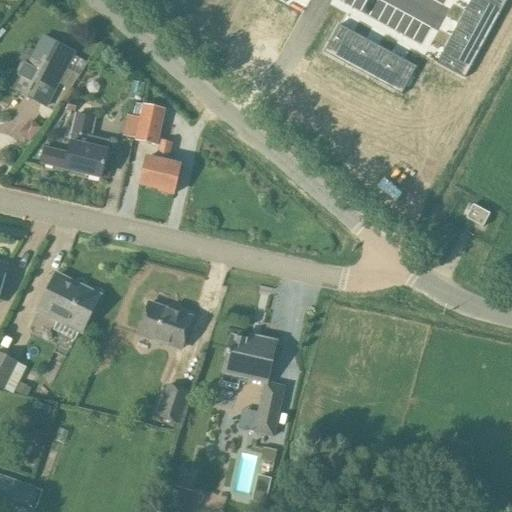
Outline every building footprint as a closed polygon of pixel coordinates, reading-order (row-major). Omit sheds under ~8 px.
[(501,0),(470,0),(464,13),(492,28),(506,2),(501,0)] [(464,13),(450,38),(478,54),(492,28),(464,13)] [(338,26),(323,54),(349,68),(364,40),(338,26)] [(450,38),(436,64),(464,80),(478,54),(450,38)] [(364,40),(349,68),(374,82),(390,53),(364,40)] [(9,88),(46,107),(65,69),(28,50),(9,88)] [(390,53),(374,82),(401,96),(416,68),(390,53)] [(134,142),(157,147),(165,111),(142,106),(134,142)] [(39,164),(100,178),(109,141),(91,137),(95,119),(76,115),(67,153),(43,147),(39,164)] [(21,135),(33,140),(40,125),(29,119),(21,135)] [(158,192),(172,195),(179,166),(167,163),(172,144),(160,141),(155,160),(145,158),(138,184),(159,190),(158,192)] [(466,219),(482,227),(489,215),(473,206),(466,219)] [(53,331),(75,342),(81,328),(83,329),(100,297),(77,285),(75,288),(54,278),(37,312),(58,322),(53,331)] [(168,344),(181,348),(191,319),(167,310),(166,313),(148,307),(138,337),(167,347),(168,344)] [(220,386),(236,390),(240,373),(249,375),(248,380),(266,384),(275,343),(260,339),(259,344),(231,338),(220,386)] [(0,388),(2,389),(15,363),(0,355),(0,388)] [(284,389),(263,384),(252,433),(273,438),(284,389)] [(155,417),(179,425),(189,393),(166,385),(155,417)] [(256,473),(250,498),(264,502),(270,476),(256,473)] [(29,486),(0,476),(0,496),(22,505),(29,486)] [(163,511),(184,511),(191,492),(171,486),(163,511)]
